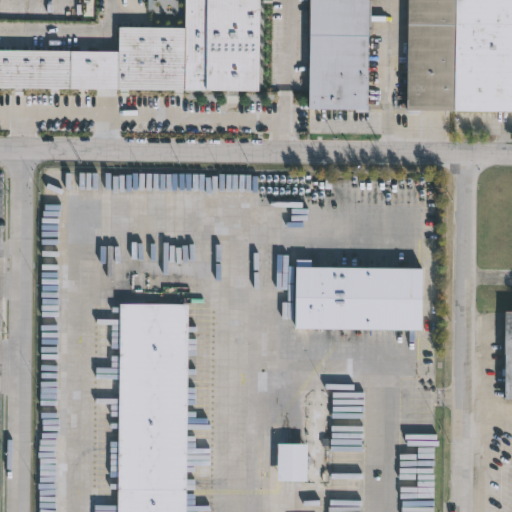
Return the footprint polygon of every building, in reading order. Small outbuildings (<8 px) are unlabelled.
[(256,0),(256,90),(0,88),(0,49),(115,50),(115,26),(183,27),(183,0),(256,0)] [(309,107),(309,0),(369,0),(367,108),(309,107)] [(511,0),(511,110),(404,109),(405,0),(511,0)] [(424,330),(296,328),(297,267),(425,268),(424,330)] [(189,304),(187,511),(118,511),(120,303),(189,304)] [(511,310),(511,511),(511,399),(501,399),(503,310),(511,310)] [(313,444),(312,482),(282,481),(282,478),(272,477),(273,469),(282,470),(283,443),(313,444)]
